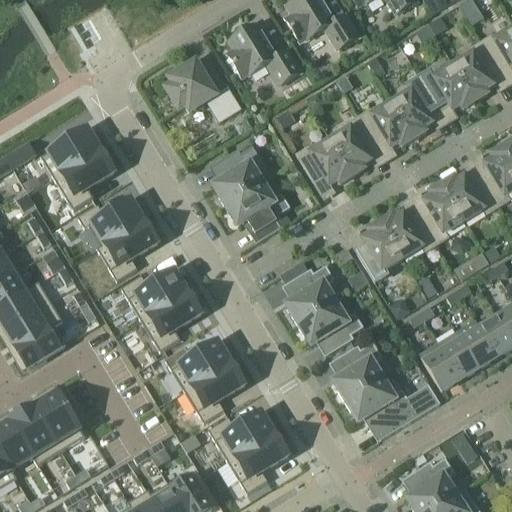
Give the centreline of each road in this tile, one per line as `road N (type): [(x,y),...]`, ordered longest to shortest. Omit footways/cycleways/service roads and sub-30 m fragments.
road 1 (residential): [(224,292),(113,96),(130,72),(245,0)]
road 2 (residential): [(224,292),(511,115)]
road 3 (residential): [(346,483),(224,292)]
road 4 (residential): [(139,451),(83,358),(16,400)]
